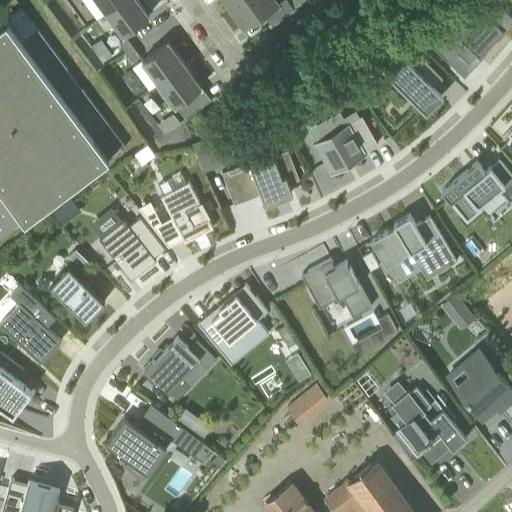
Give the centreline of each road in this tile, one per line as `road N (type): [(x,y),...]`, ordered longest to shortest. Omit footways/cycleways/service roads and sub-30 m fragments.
road 1 (residential): [(78,445),(79,397),(91,368),(142,317),(215,269),(359,203),(425,161),(511,76)]
road 2 (residential): [(189,0),(226,51),(258,55),(331,0)]
